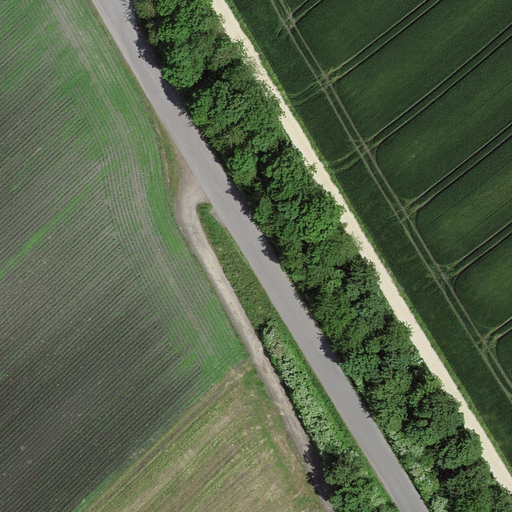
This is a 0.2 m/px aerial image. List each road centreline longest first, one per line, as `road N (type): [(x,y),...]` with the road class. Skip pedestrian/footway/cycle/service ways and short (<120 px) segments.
road 1 (unclassified): [(110,0),(414,511)]
road 2 (track): [(511,494),(212,0)]
road 3 (track): [(334,511),(192,232),(193,196),(210,177)]
